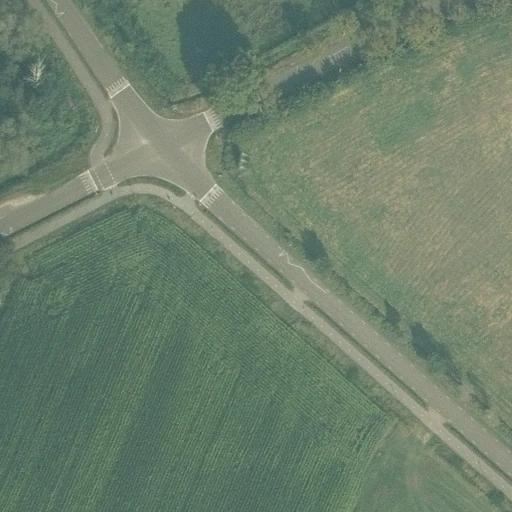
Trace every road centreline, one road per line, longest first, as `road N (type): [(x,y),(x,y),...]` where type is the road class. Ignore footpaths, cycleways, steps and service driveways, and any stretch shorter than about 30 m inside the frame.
road 1 (tertiary): [(511,466),(151,146)]
road 2 (residential): [(151,146),(394,28),(477,0)]
road 3 (unclassified): [(151,146),(55,0)]
road 4 (tertiary): [(0,228),(151,146)]
